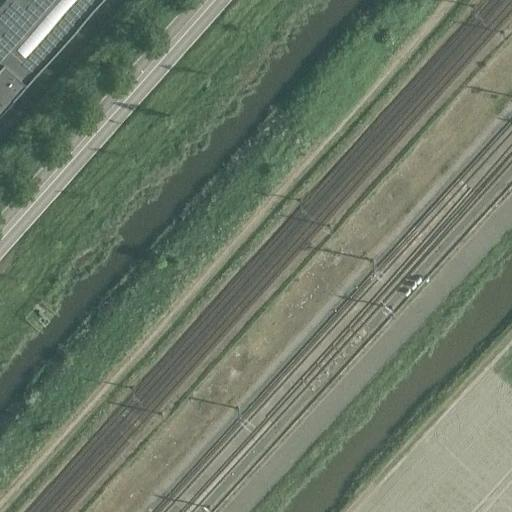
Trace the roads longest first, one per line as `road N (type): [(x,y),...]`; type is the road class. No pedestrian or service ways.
road 1 (track): [(452,0),(0,506)]
road 2 (secondary): [(0,233),(207,0)]
